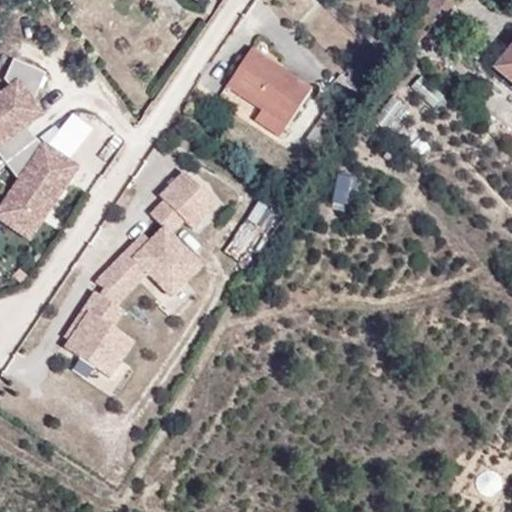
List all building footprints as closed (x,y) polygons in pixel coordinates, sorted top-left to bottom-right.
[(429,0),(400,44),(412,52),(423,38),(429,43),(458,1),(456,0),(429,0)] [(511,46),(493,71),(511,86),(511,46)] [(311,91),(251,51),(227,87),(262,111),(287,128),(311,91)] [(78,169),(36,141),(26,128),(42,115),(33,103),(46,75),(14,60),(5,81),(10,88),(0,95),(0,158),(19,183),(0,210),(0,220),(30,242),(78,169)] [(348,105),(367,80),(363,77),(367,72),(355,60),(332,89),(348,105)] [(318,150),(339,116),(329,108),(307,141),(318,150)] [(287,128),(262,111),(255,120),(281,137),(287,128)] [(204,267),(172,235),(184,222),(193,232),(210,215),(198,202),(205,195),(184,174),(160,197),(164,202),(151,216),(164,229),(149,244),(133,259),(127,252),(96,284),(104,291),(65,349),(110,380),(134,344),(113,329),(124,313),(117,308),(122,301),(147,276),(170,300),(204,267)] [(417,194),(406,206),(426,224),(437,212),(417,194)] [(217,207),(205,195),(198,202),(210,215),(217,207)] [(258,203),(244,223),(260,233),(273,214),(258,203)] [(133,259),(149,244),(143,236),(127,252),(133,259)]
